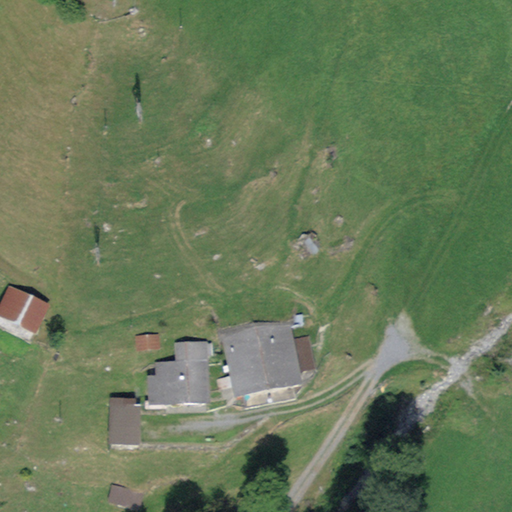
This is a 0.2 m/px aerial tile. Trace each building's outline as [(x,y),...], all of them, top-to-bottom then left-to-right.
[(52,312),(9,289),(0,306),(0,324),(35,344),(52,312)] [(223,339),(235,396),(300,383),(289,326),(223,339)] [(159,381),(150,381),(150,408),(164,408),(164,404),(203,404),(203,351),(178,351),(178,367),(158,367),(159,381)] [(140,401),(111,400),(109,446),(138,447),(140,401)] [(130,491),(114,487),(110,503),(126,507),(130,491)]
